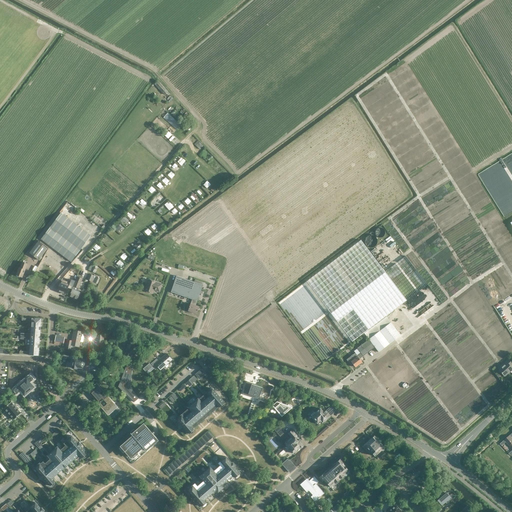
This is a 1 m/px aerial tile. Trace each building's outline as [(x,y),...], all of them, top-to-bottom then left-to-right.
[(41,239),(71,262),(91,236),(61,213),(41,239)] [(375,233),(382,237),(385,230),(378,227),(375,233)] [(361,240),(306,281),(352,342),(406,300),(361,240)] [(39,260),(48,248),(38,241),(29,253),(39,260)] [(27,264),(22,262),(20,268),(19,268),(16,275),(22,277),(27,264)] [(89,270),(95,273),(97,267),(91,264),(89,270)] [(171,292),(192,299),(197,301),(203,285),(176,276),(171,292)] [(72,289),(70,296),(77,299),(80,292),(79,292),(79,291),(78,290),(82,279),(77,277),(72,289)] [(147,284),(146,283),(145,284),(145,286),(146,287),(145,291),(152,293),(153,289),(159,291),(161,284),(156,282),(149,279),(147,284)] [(65,294),(68,288),(60,284),(57,291),(65,294)] [(195,306),(197,301),(192,299),(188,311),(197,313),(197,314),(199,307),(195,306)] [(369,339),(357,348),(358,349),(360,352),(363,356),(375,347),(378,352),(400,335),(391,322),(386,316),(375,324),(364,333),(369,339)] [(22,317),(22,320),(32,321),(31,328),(40,328),(41,319),(22,317)] [(21,333),(21,336),(40,337),(40,328),(31,328),(31,334),(21,333)] [(69,340),(67,348),(70,348),(71,345),(79,347),(80,341),(82,342),(83,339),(80,339),(82,332),(74,330),(72,341),(69,340)] [(97,335),(95,346),(98,346),(98,344),(103,344),(104,335),(97,335)] [(21,336),(20,339),(27,339),(26,345),(30,346),(39,346),(40,337),(21,336)] [(127,341),(123,355),(132,357),(136,344),(127,341)] [(20,351),(19,354),(29,355),(38,355),(39,346),(30,346),(29,351),(20,351)] [(355,353),(346,359),(351,365),(353,364),(355,367),(358,365),(359,365),(360,366),(362,364),(362,363),(361,362),(362,362),(359,359),(363,356),(360,352),(357,355),(355,353)] [(156,359),(151,364),(153,366),(155,364),(161,370),(165,366),(166,368),(168,366),(167,364),(172,360),(166,354),(158,361),(156,359)] [(72,359),(71,364),(72,364),(72,368),(77,369),(77,367),(83,368),(83,364),(84,364),(84,361),(84,360),(73,359),(72,359)] [(504,376),(511,368),(510,366),(511,363),(508,359),(503,364),(504,365),(498,370),(504,376)] [(149,363),(142,368),(145,372),(152,367),(149,363)] [(28,365),(28,371),(31,371),(31,374),(37,375),(37,366),(28,365)] [(121,386),(118,387),(123,388),(129,396),(133,400),(134,402),(138,399),(138,398),(135,395),(134,393),(127,386),(131,374),(131,371),(132,367),(126,365),(123,381),(120,381),(122,383),(121,386)] [(201,369),(195,374),(199,378),(202,375),(203,376),(206,374),(201,369)] [(17,387),(12,391),(16,394),(19,391),(20,392),(21,391),(24,395),(25,395),(29,400),(31,398),(27,393),(34,387),(30,383),(31,382),(30,382),(34,379),(31,375),(26,379),(27,380),(18,387),(17,387)] [(246,382),(244,390),(249,391),(248,394),(259,397),(262,388),(257,386),(246,382)] [(95,389),(90,394),(98,402),(99,401),(100,403),(104,400),(107,404),(103,407),(107,412),(114,406),(110,403),(111,402),(104,393),(102,395),(100,393),(102,391),(96,384),(93,387),(95,389)] [(189,408),(176,419),(189,434),(189,433),(190,433),(192,433),(193,432),(193,430),(194,429),(193,428),(218,407),(219,407),(220,407),(222,407),(223,406),(223,404),(224,403),(224,402),(212,388),(199,399),(198,399),(198,398),(188,407),(189,408)] [(11,402),(4,408),(14,419),(21,413),(11,402)] [(277,402),(272,405),(282,416),(292,407),(277,402)] [(316,413),(312,417),(318,424),(321,421),(322,423),(330,416),(330,415),(336,410),(334,409),(331,407),(324,413),(320,408),(315,412),(316,413)] [(132,435),(118,447),(132,464),(136,461),(158,441),(154,437),(151,434),(151,433),(149,431),(144,425),(138,430),(137,429),(138,429),(137,428),(135,431),(132,434),(131,433),(130,433),(132,435)] [(279,426),(275,430),(280,437),(285,433),(279,426)] [(291,437),(285,442),(291,449),(290,450),(293,453),(294,452),(294,453),(299,448),(302,448),(303,447),(303,445),(301,442),(302,441),(292,430),(288,433),(291,437)] [(34,468),(40,475),(39,476),(42,480),(43,479),(44,479),(50,486),(51,485),(53,485),(54,484),(54,482),(55,481),(52,478),(53,478),(53,477),(64,468),(65,468),(67,466),(67,465),(79,455),(81,458),(82,458),(85,458),(86,456),(86,455),(86,454),(87,453),(81,446),(82,445),(79,442),(78,443),(71,435),(66,440),(66,441),(67,441),(64,443),(66,446),(60,450),(57,447),(47,455),(47,456),(48,456),(50,459),(45,464),(43,462),(41,464),(40,463),(34,468)] [(502,446),(506,442),(509,446),(511,443),(511,437),(510,435),(500,444),(502,446)] [(374,436),(362,446),(366,450),(368,448),(374,456),(384,447),(374,436)] [(194,444),(190,448),(194,454),(199,450),(194,444)] [(190,448),(183,454),(188,459),(194,454),(190,448)] [(363,451),(358,454),(362,459),(367,455),(363,451)] [(183,454),(177,459),(182,464),(188,459),(183,454)] [(195,483),(188,490),(193,497),(192,498),(195,501),(196,500),(202,507),(203,506),(205,506),(206,505),(206,503),(207,502),(205,499),(216,490),(217,490),(219,492),(224,488),(222,485),(223,485),(222,484),(233,475),(235,478),(236,477),(238,477),(240,476),(240,474),(241,473),(235,466),(236,465),(233,462),(232,463),(231,462),(230,460),(226,456),(219,463),(221,465),(214,471),(211,467),(200,476),(204,481),(198,486),(196,485),(195,483)] [(341,458),(330,468),(340,479),(349,471),(343,464),(344,462),(341,458)] [(177,459),(171,464),(176,470),(182,464),(177,459)] [(287,460),(282,464),(290,473),(296,468),(289,460),(289,461),(287,460)] [(330,468),(319,477),(323,481),(324,480),(330,487),(340,479),(330,468)] [(306,479),(300,484),(301,485),(307,492),(309,495),(319,487),(317,486),(320,484),(314,477),(308,482),(306,479)] [(337,500),(339,502),(351,493),(349,490),(337,500)] [(442,490),(437,495),(440,499),(438,500),(441,505),(445,501),(446,503),(452,498),(447,493),(445,494),(442,490)] [(43,511),(45,511),(42,507),(41,509),(35,502),(30,507),(31,508),(26,511),(19,511),(18,511),(16,511),(43,511)]
